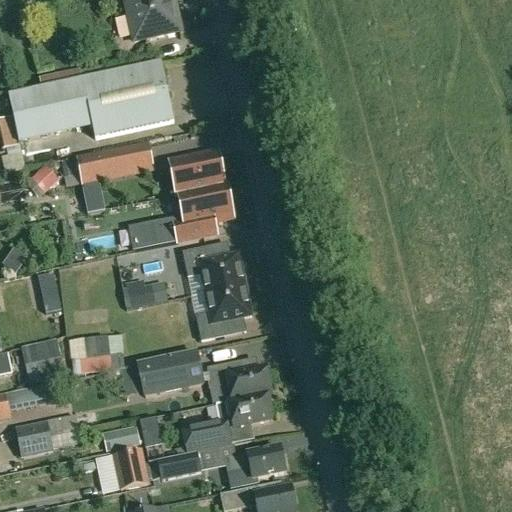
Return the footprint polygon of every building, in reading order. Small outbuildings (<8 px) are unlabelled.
[(124,0),(135,43),(181,33),(173,0),(124,0)] [(161,65),(10,100),(9,100),(20,147),(94,130),(96,141),(175,124),(161,65)] [(147,146),(76,161),(81,183),(152,168),(147,146)] [(219,156),(170,166),(177,201),(180,200),(179,199),(226,189),(219,156)] [(37,183),(49,200),(68,187),(57,170),(37,183)] [(151,236),(130,241),(133,254),(154,249),(177,245),(177,246),(218,237),(215,223),(234,219),(228,188),(226,189),(179,199),(180,200),(184,221),(174,223),(174,221),(149,226),(151,236)] [(202,277),(206,297),(245,289),(239,258),(230,260),(209,264),(206,250),(183,255),(188,280),(202,277)] [(144,289),(127,293),(130,310),(148,307),(144,289)] [(251,319),(245,289),(206,297),(210,316),(196,319),(202,344),(225,339),(222,325),(243,321),(251,319)] [(130,341),(118,342),(119,361),(131,360),(130,341)] [(57,343),(21,350),(29,388),(65,380),(57,343)] [(0,357),(0,379),(12,377),(6,356),(0,357)] [(139,368),(143,389),(145,400),(204,387),(197,356),(139,368)] [(142,389),(138,369),(139,368),(120,373),(124,393),(142,389)] [(207,388),(208,392),(221,390),(222,393),(230,391),(233,404),(229,405),(229,406),(267,398),(271,398),(266,375),(231,383),(229,371),(207,376),(209,387),(207,388)] [(58,405),(54,386),(0,397),(0,423),(11,422),(9,414),(58,405)] [(272,423),(267,398),(229,406),(217,409),(220,424),(210,426),(212,434),(184,440),(188,457),(197,455),(231,448),(228,432),(272,423)] [(18,446),(79,434),(76,419),(15,431),(18,446)] [(81,448),(79,435),(79,434),(18,446),(21,462),(53,456),(53,454),(81,448)] [(286,476),(280,450),(248,457),(248,458),(225,462),(228,478),(251,473),(253,483),(286,476)] [(149,489),(142,453),(111,459),(119,495),(149,489)] [(197,455),(158,463),(162,483),(201,474),(197,455)] [(281,484),(221,497),(224,511),(237,511),(258,508),(258,511),(295,511),(291,491),(283,492),(281,484)]
